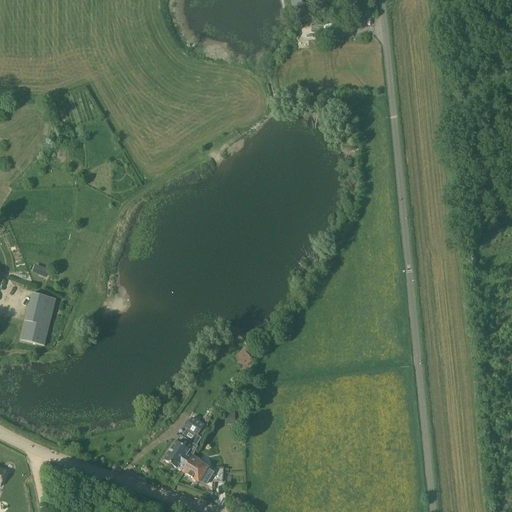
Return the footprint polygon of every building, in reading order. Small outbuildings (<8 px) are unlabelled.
[(302,5),(301,0),(290,0),(292,7),(298,6),(299,24),(309,23),(308,4),(302,5)] [(45,347),(56,301),(33,295),(22,342),(45,347)] [(239,358),(246,366),(252,361),(245,352),(239,358)] [(225,414),(225,422),(235,422),(235,414),(225,414)] [(178,469),(183,472),(192,457),(197,448),(196,447),(208,427),(193,418),(185,429),(187,430),(182,438),(180,437),(164,461),(165,461),(177,469),(177,470),(178,470),(178,469)] [(199,462),(192,457),(183,472),(183,473),(199,483),(199,482),(205,485),(207,483),(222,483),(223,470),(209,470),(198,463),(199,462)]
